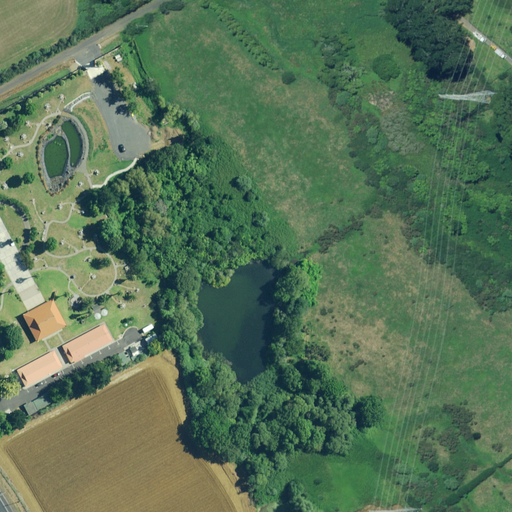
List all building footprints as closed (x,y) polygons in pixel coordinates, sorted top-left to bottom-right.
[(38,307),(21,316),(35,340),(64,323),(50,299),(38,307)] [(102,324),(60,345),(70,364),(112,342),(102,324)] [(154,331),(113,355),(120,367),(170,338),(167,332),(157,337),(154,331)] [(49,351),(14,371),(24,387),(58,366),(49,351)] [(51,391),(24,405),(28,414),(56,400),(51,391)]
